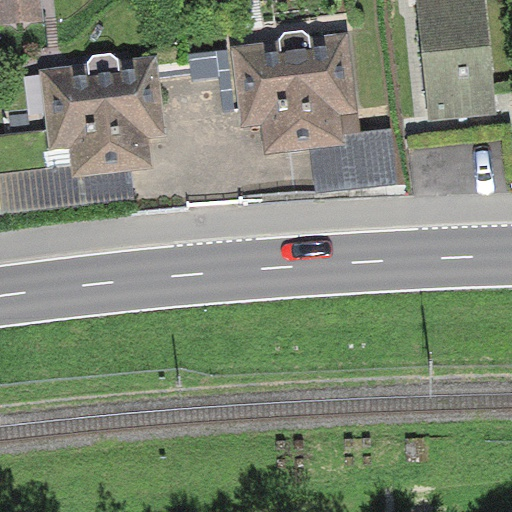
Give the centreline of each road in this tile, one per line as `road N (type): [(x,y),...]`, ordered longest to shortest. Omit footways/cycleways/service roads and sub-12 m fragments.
road 1 (primary): [(0,299),(223,271),(511,257)]
road 2 (track): [(335,511),(511,496)]
